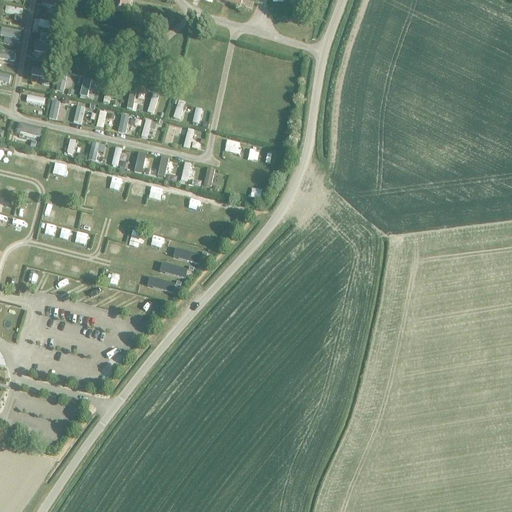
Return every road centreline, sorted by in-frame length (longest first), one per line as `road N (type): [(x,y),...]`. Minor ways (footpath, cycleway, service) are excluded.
road 1 (unclassified): [(42,511),(159,349),(282,209),(303,165),(323,52),(342,0)]
road 2 (track): [(217,107),(88,76)]
